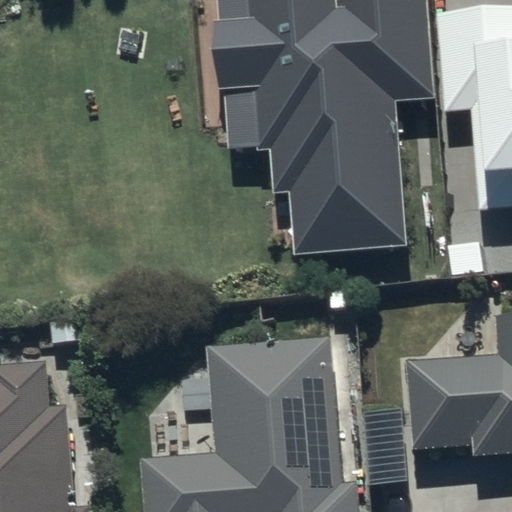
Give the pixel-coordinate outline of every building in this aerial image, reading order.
[(435,97),(426,0),(220,0),(222,20),(214,24),(225,154),(270,150),(274,195),(287,194),(292,254),(407,244),(395,100),(435,97)] [(511,207),(511,5),(437,11),(444,110),(471,108),(478,210),(511,207)] [(499,355),(407,365),(418,454),(475,447),(477,463),(511,458),(511,318),(495,320),(499,355)] [(330,339),(207,350),(217,455),(144,461),(148,511),(356,511),(355,488),(344,489),(330,339)] [(0,511),(90,511),(91,510),(73,511),(68,409),(50,410),(48,366),(0,368),(0,511)]
